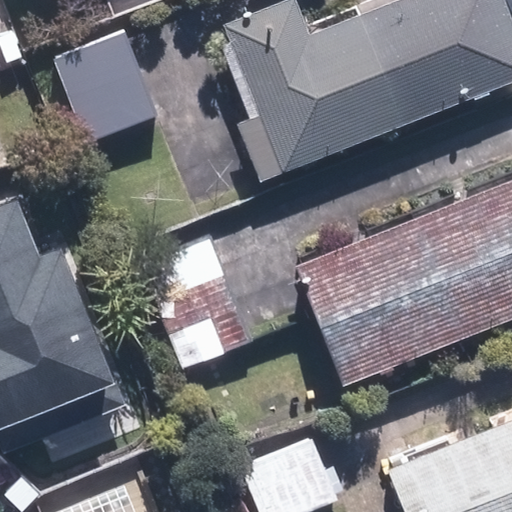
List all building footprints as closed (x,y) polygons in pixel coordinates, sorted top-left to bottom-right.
[(511,19),(504,0),(385,0),(309,30),(297,0),(275,0),(224,20),(282,167),(511,76),(511,19)] [(157,111),(125,26),(57,52),(89,137),(157,111)] [(511,314),(511,175),(297,260),(346,381),(511,314)] [(124,399),(113,373),(115,372),(60,238),(39,246),(15,189),(0,194),(0,438),(4,448),(124,399)] [(253,337),(210,230),(139,259),(182,365),(253,337)] [(511,511),(511,415),(387,466),(405,511),(511,511)] [(272,511),(297,511),(336,494),(310,436),(250,463),(272,511)]
